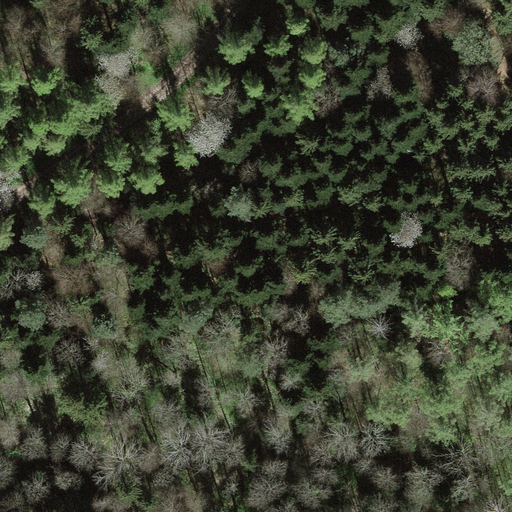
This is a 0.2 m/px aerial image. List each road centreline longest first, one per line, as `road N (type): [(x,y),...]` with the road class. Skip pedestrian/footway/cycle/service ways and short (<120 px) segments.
road 1 (track): [(0,242),(308,117),(401,52),(445,0)]
road 2 (track): [(236,0),(183,59),(0,198)]
